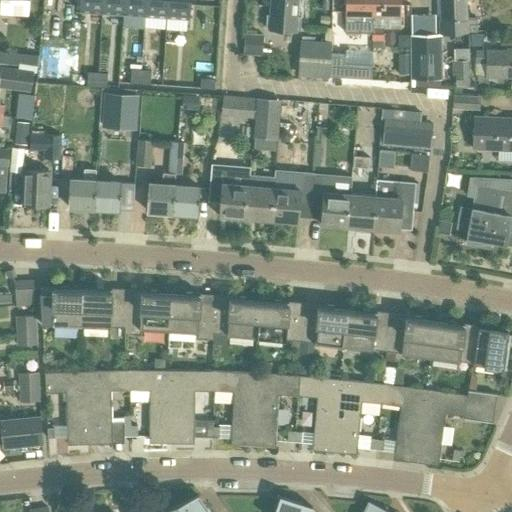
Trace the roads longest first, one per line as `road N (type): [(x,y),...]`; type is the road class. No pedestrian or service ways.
road 1 (residential): [(0,484),(192,469),(490,490)]
road 2 (residential): [(413,284),(438,98),(234,83),(238,0)]
road 3 (residential): [(0,252),(276,267),(413,284)]
